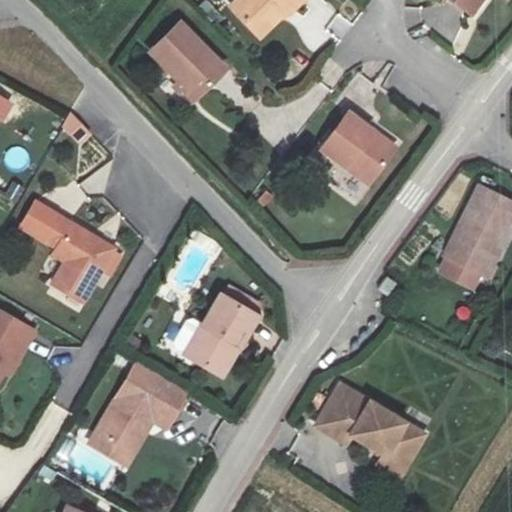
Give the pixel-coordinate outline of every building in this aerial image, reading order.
[(247,0),(236,10),(260,35),(287,9),(289,12),(301,0),(247,0)] [(456,0),(471,11),(479,0),(456,0)] [(179,21),(149,51),(197,98),(227,68),(179,21)] [(72,112),(59,125),(80,146),(93,133),(72,112)] [(396,148),(350,116),(325,151),(371,184),(396,148)] [(511,207),(479,192),(441,270),(475,287),(505,226),(511,228),(511,225),(511,207)] [(74,247),(70,254),(57,275),(87,294),(119,241),(63,208),(49,231),(62,239),(74,247)] [(199,290),(220,242),(192,230),(172,278),(199,290)] [(58,247),(70,254),(74,247),(62,239),(58,247)] [(194,341),(226,361),(244,331),(249,333),(266,303),(229,281),(194,341)] [(0,373),(11,358),(16,348),(23,351),(41,320),(0,296),(0,373)] [(231,363),(249,333),(244,331),(226,361),(231,363)] [(16,348),(11,358),(17,362),(23,351),(16,348)] [(160,410),(163,406),(170,393),(185,401),(198,379),(149,350),(137,372),(131,369),(104,416),(121,427),(113,439),(136,452),(155,419),(151,416),(157,408),(160,410)] [(400,478),(425,435),(341,386),(317,427),(347,444),(352,436),(385,455),(378,466),(400,478)] [(170,393),(163,406),(177,414),(185,401),(170,393)] [(121,427),(104,416),(96,429),(113,439),(121,427)] [(113,511),(81,498),(74,511),(113,511)]
